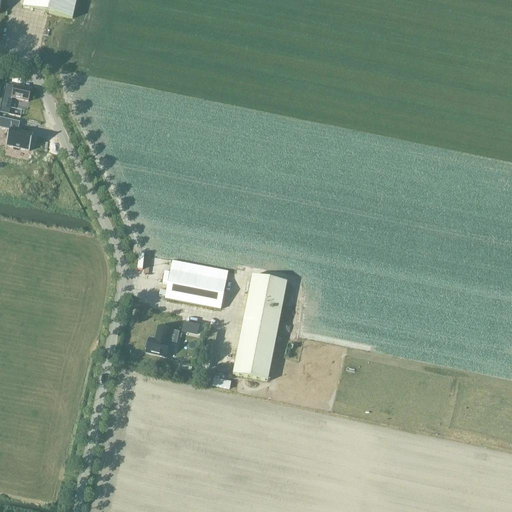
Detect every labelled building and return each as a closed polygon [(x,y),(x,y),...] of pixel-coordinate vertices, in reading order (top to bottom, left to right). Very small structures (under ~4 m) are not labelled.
[(73,20),(77,0),(24,0),(22,9),(73,20)] [(6,84),(2,103),(11,105),(12,98),(28,101),(30,89),(6,84)] [(0,129),(9,131),(8,137),(6,147),(29,152),(33,136),(17,132),(19,123),(0,118),(0,129)] [(220,311),(228,273),(172,262),(165,300),(220,311)] [(252,278),(232,376),(267,383),(286,285),(252,278)] [(173,335),(180,337),(182,326),(175,324),(173,335)] [(198,328),(183,325),(181,333),(196,337),(198,328)] [(146,343),(145,349),(146,352),(145,354),(165,359),(169,344),(167,344),(170,331),(157,328),(154,341),(149,339),(148,342),(146,343)] [(213,349),(206,348),(202,368),(209,369),(213,349)] [(191,373),(192,367),(180,364),(178,370),(191,373)]
